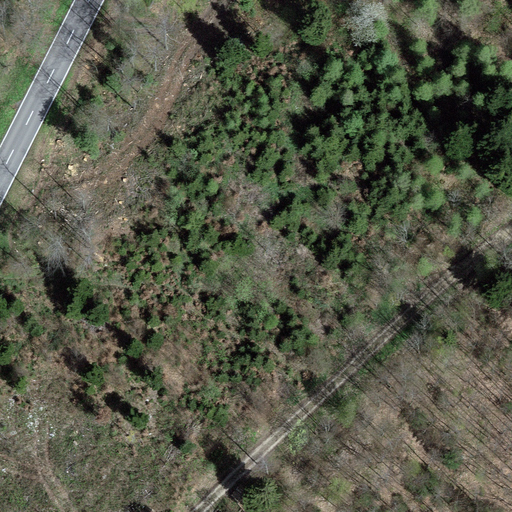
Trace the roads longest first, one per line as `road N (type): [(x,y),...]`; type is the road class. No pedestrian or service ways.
road 1 (track): [(196,511),(416,304),(511,234)]
road 2 (tertiary): [(0,174),(87,0)]
